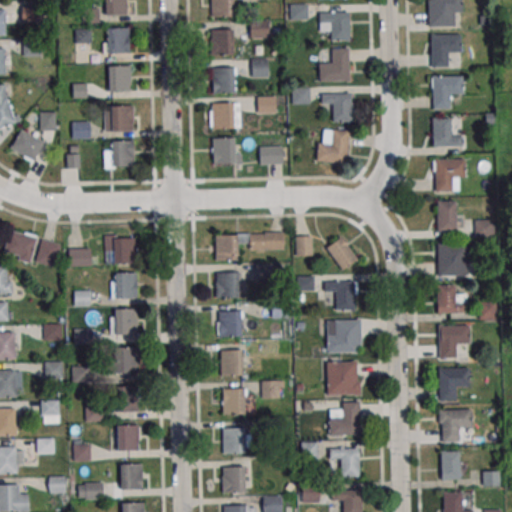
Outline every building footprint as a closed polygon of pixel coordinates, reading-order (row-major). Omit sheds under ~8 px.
[(103,0),(126,0),(126,14),(104,15),(103,0)] [(211,0),(231,0),(232,16),(211,16),(211,0)] [(461,0),(461,11),(453,11),(454,26),(428,26),(427,0),(461,0)] [(289,4),(307,3),(308,19),(290,20),(289,4)] [(97,22),(97,9),(84,9),(84,22),(97,22)] [(348,13),(318,13),(318,31),(329,31),(329,40),(348,40),(348,13)] [(249,21),(267,20),(267,36),(249,37),(249,21)] [(106,28),(129,27),(129,53),(107,54),(106,28)] [(90,28),(75,28),(75,43),(90,43),(90,28)] [(210,29),(231,29),(231,54),(211,54),(210,29)] [(430,36),(460,35),(460,52),(447,53),(448,67),(431,68),(430,36)] [(24,55),(38,54),(37,43),(23,44),(24,55)] [(318,81),(348,81),(348,48),(330,48),(330,62),(318,62),(318,81)] [(251,59),(267,58),(267,77),(251,78),(251,59)] [(107,65),(129,65),(130,91),(108,91),(107,65)] [(211,67),(232,67),(233,92),(212,92),(211,67)] [(431,77),(461,76),(462,94),(448,94),(449,108),(432,109),(431,77)] [(0,126),(16,122),(5,82),(0,83),(0,126)] [(291,88),(309,87),(310,103),(291,103),(291,88)] [(321,93),(321,104),(332,104),(332,121),(351,121),(350,93),(321,93)] [(256,97),(275,96),(275,112),(257,113),(256,97)] [(211,103),(232,102),(233,127),(212,128),(211,103)] [(105,131),(132,131),(132,106),(105,106),(105,131)] [(55,111),(39,111),(39,130),(55,130),(55,111)] [(451,118),(431,118),(431,147),(461,147),(461,135),(451,135),(451,118)] [(71,138),(89,138),(89,122),(71,122),(71,138)] [(9,149),(32,161),(43,141),(20,129),(9,149)] [(316,162),(346,163),(348,131),(318,129),(316,162)] [(212,138),(233,137),(234,162),(213,163),(212,138)] [(134,166),(134,140),(107,140),(107,166),(134,166)] [(79,145),(66,145),(66,168),(79,168),(79,145)] [(259,147),(281,146),(281,164),(259,164),(259,147)] [(435,161),(464,160),(465,177),(452,178),(452,192),(436,192),(435,161)] [(455,201),(436,201),(436,229),(455,229),(455,201)] [(475,236),(496,236),(496,219),(475,219),(475,236)] [(2,255),(28,263),(36,237),(9,229),(2,255)] [(214,235),(236,234),(237,260),(215,261),(214,235)] [(311,235),(295,235),(295,255),(311,255),(311,235)] [(113,238),(135,237),(136,263),(114,264),(113,238)] [(357,259),(341,237),(325,247),(341,270),(357,259)] [(60,244),(41,239),(34,262),(53,267),(60,244)] [(436,244),(466,243),(466,275),(437,276),(436,244)] [(68,266),(90,266),(90,248),(68,248),(68,266)] [(255,279),(280,279),(280,263),(255,263),(255,279)] [(11,265),(0,265),(0,293),(11,294),(11,265)] [(214,271),(237,271),(237,297),(215,297),(214,271)] [(113,272),(136,272),(136,297),(114,298),(113,272)] [(313,275),(296,275),(296,291),(313,291),(313,275)] [(356,310),(356,281),(335,281),(335,310),(356,310)] [(436,313),(467,313),(467,287),(436,287),(436,313)] [(497,301),(478,301),(478,318),(497,318),(497,301)] [(114,309),(136,308),(137,334),(114,334),(114,309)] [(218,311),(240,311),(241,336),(218,337),(218,311)] [(325,352),(360,352),(360,319),(325,319),(325,352)] [(60,324),(44,324),(44,340),(60,340),(60,324)] [(438,327),(467,326),(468,344),(455,344),(455,358),(439,359),(438,327)] [(90,328),(74,328),(74,343),(90,343),(90,328)] [(0,332),(13,332),(14,358),(0,358),(0,332)] [(114,347),(136,347),(137,373),(114,373),(114,347)] [(219,350),(241,349),(242,375),(219,376),(219,350)] [(62,378),(62,361),(44,361),(44,378),(62,378)] [(326,394),(359,394),(359,361),(326,361),(326,394)] [(88,366),(71,366),(71,382),(88,382),(88,366)] [(437,370),(467,369),(468,386),(454,387),(455,401),(438,401),(437,370)] [(0,370),(14,370),(15,396),(0,396),(0,370)] [(261,397),(279,397),(279,380),(261,380),(261,397)] [(113,386),(136,385),(136,411),(114,412),(113,386)] [(221,388),(243,388),(244,414),(222,414),(221,388)] [(41,400),(41,423),(58,423),(58,400),(41,400)] [(359,401),(340,401),(340,409),(328,409),(328,435),(359,435),(359,401)] [(0,408),(14,408),(14,434),(0,434),(0,408)] [(440,412),(470,411),(471,428),(457,429),(458,443),(441,443),(440,412)] [(116,425),(138,424),(139,450),(117,451),(116,425)] [(222,428),(244,427),(245,453),(222,454),(222,428)] [(53,453),(53,437),(36,437),(36,453),(53,453)] [(72,460),(89,460),(89,440),(72,440),(72,460)] [(316,442),(301,442),(301,459),(316,459),(316,442)] [(0,447),(16,447),(17,473),(0,473),(0,447)] [(358,477),(340,477),(339,459),(328,459),(328,449),(357,449),(358,477)] [(440,452),(440,479),(459,479),(459,452),(440,452)] [(118,464),(141,464),(141,489),(119,490),(118,464)] [(221,467),(243,467),(244,493),(222,493),(221,467)] [(499,484),(499,471),(482,471),(482,484),(499,484)] [(47,493),(65,493),(65,475),(47,475),(47,493)] [(0,484),(17,484),(18,510),(0,510),(0,484)] [(84,484),(102,484),(102,499),(84,500),(84,484)] [(360,511),(342,511),(342,501),(331,502),(330,492),(360,491),(360,511)] [(442,511),(442,494),(460,493),(461,511),(472,511),(442,511)] [(121,511),(121,503),(143,502),(143,511),(121,511)] [(222,511),(222,504),(244,503),(244,511),(222,511)]
